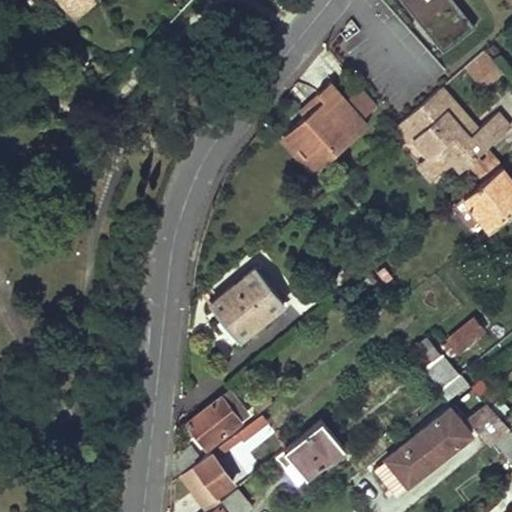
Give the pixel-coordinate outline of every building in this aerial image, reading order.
[(56,0),(74,19),(95,0),(56,0)] [(494,59),(487,51),(467,67),(474,77),(494,59)] [(321,164),(368,123),(362,116),(344,97),(329,81),(317,91),(324,98),(304,115),(284,132),(296,146),(301,142),(321,164)] [(362,116),(378,103),(361,83),(344,97),(362,116)] [(477,126),(442,85),(396,125),(409,140),(413,137),(429,154),(422,159),(436,176),(455,159),(461,167),(510,125),(496,110),(477,126)] [(324,98),(317,91),(298,108),(304,115),(324,98)] [(436,176),(422,159),(418,163),(431,179),(436,176)] [(511,209),(511,178),(501,165),(463,196),(479,216),(489,228),(511,209)] [(479,216),(463,196),(454,203),(470,223),(479,216)] [(282,303),(253,268),(212,301),(224,315),(227,312),(245,333),(282,303)] [(245,333),(227,312),(224,315),(229,321),(241,336),(245,333)] [(483,329),(473,317),(449,338),(458,349),(483,329)] [(459,372),(442,352),(425,367),(442,387),(459,372)] [(468,380),(459,372),(442,387),(440,389),(447,397),(468,380)] [(283,391),(275,381),(251,400),(259,410),(283,391)] [(241,420),(221,394),(188,421),(197,433),(208,447),(241,420)] [(495,410),(488,402),(468,418),(489,444),(496,438),(510,426),(501,416),(495,410)] [(472,432),(450,405),(374,467),(396,494),(472,432)] [(511,407),(501,416),(510,426),(511,428),(511,407)] [(267,420),(261,412),(219,444),(222,449),(243,434),(245,437),(267,420)] [(344,446),(321,417),(276,454),(286,468),(294,461),(307,476),(344,446)] [(511,428),(510,426),(496,438),(511,458),(511,428)] [(233,480),(210,450),(180,472),(188,483),(197,495),(212,484),(217,491),(233,480)] [(242,511),(251,505),(236,485),(217,501),(219,505),(210,511),(242,511)]
